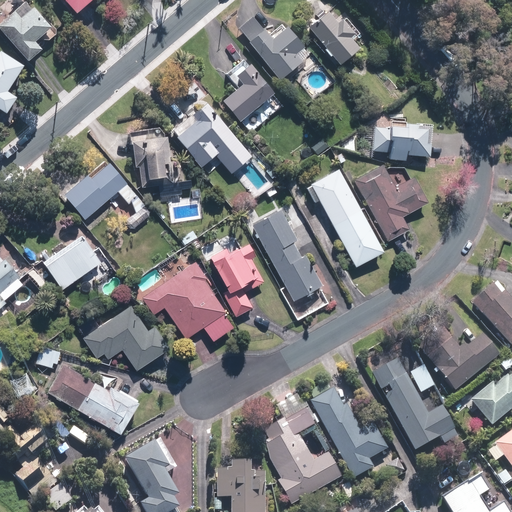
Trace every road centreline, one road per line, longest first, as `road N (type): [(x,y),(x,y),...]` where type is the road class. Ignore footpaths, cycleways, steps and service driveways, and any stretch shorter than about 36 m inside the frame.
road 1 (residential): [(223,387),(409,292),(453,250),(467,224),(480,179),(477,127),(455,78),(389,0)]
road 2 (residential): [(206,0),(0,176)]
